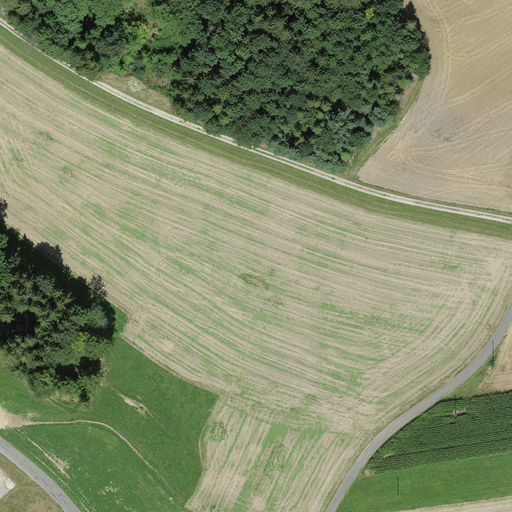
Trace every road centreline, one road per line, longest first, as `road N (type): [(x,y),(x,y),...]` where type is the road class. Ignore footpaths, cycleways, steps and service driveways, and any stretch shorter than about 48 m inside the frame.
road 1 (track): [(511,222),(419,203),(190,127),(71,70),(0,20)]
road 2 (track): [(346,179),(382,135),(305,89),(245,13),(216,0)]
road 3 (unclassified): [(511,309),(476,364),(374,446),(330,511)]
